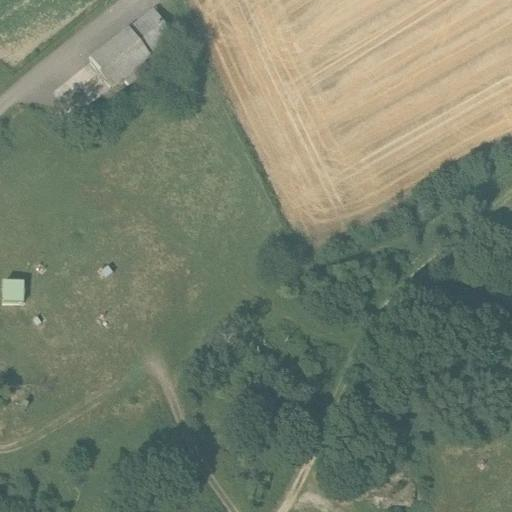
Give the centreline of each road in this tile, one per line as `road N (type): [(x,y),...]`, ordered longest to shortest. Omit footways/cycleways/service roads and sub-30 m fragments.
road 1 (track): [(282,511),(351,354),(384,308),(410,289),(511,297)]
road 2 (track): [(143,0),(0,107)]
